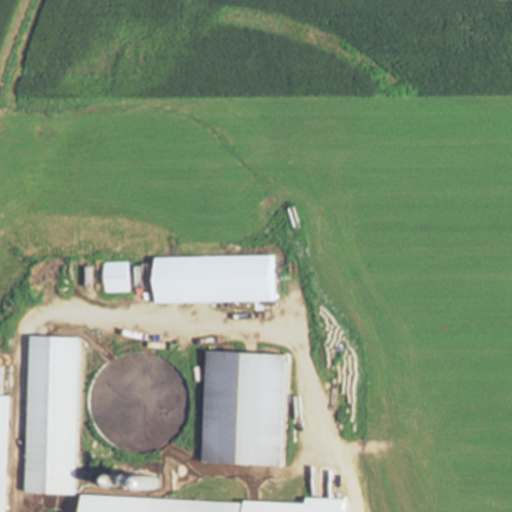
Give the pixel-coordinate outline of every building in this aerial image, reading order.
[(273,302),(273,256),(178,256),(179,303),(273,302)] [(84,338),(35,337),(30,494),(79,496),(84,338)] [(205,464),(283,467),(287,355),(209,352),(205,464)] [(112,511),(142,511),(143,489),(113,489),(112,511)] [(228,511),(229,505),(154,501),(153,511),(228,511)]
